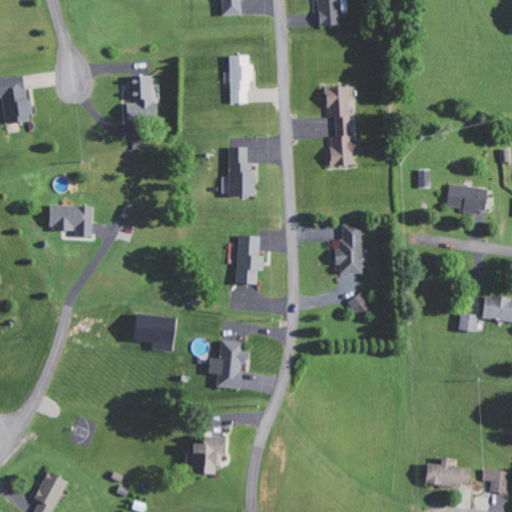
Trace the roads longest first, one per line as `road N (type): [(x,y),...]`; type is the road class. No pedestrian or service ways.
road 1 (residential): [(279,0),(293,343),(252,487),(253,511)]
road 2 (residential): [(0,457),(48,379),(71,313)]
